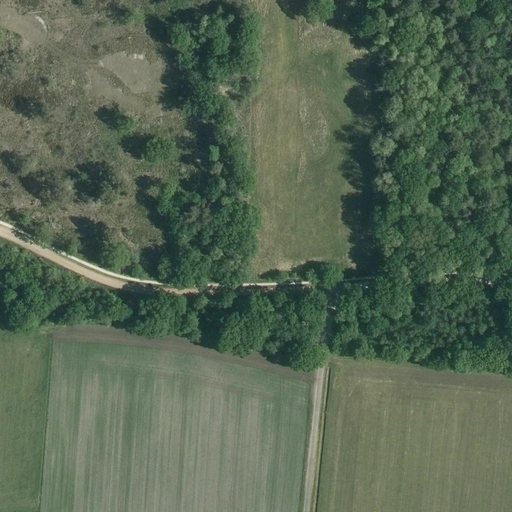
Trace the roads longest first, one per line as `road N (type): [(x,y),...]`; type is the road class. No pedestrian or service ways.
road 1 (track): [(511,282),(134,291),(0,234)]
road 2 (unclassified): [(307,511),(329,287)]
